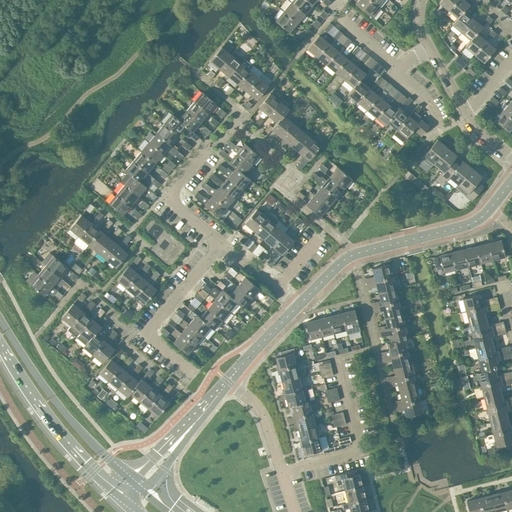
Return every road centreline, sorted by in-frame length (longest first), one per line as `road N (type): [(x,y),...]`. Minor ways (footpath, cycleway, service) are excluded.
road 1 (secondary): [(129,479),(52,398),(0,319)]
road 2 (secondary): [(0,347),(83,464),(122,498)]
road 3 (residential): [(281,472),(363,452),(340,360)]
road 4 (residential): [(194,374),(146,334),(221,246)]
road 5 (tertiary): [(297,306),(353,255),(419,238)]
road 6 (residential): [(221,246),(167,198),(207,149)]
